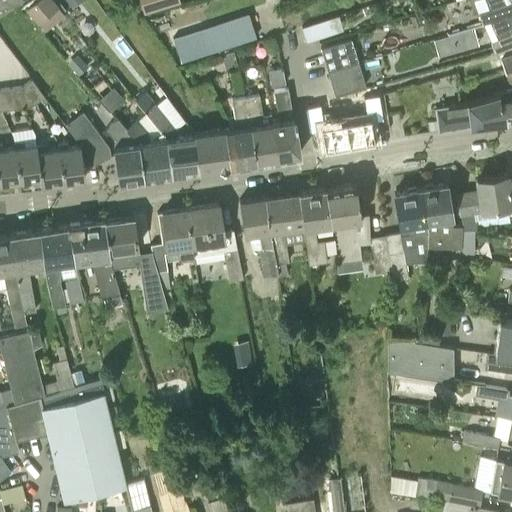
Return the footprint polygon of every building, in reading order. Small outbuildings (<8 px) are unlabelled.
[(0,0),(0,11),(20,0),(0,0)] [(50,0),(29,0),(21,8),(42,31),(61,14),(50,0)] [(177,0),(140,0),(145,13),(178,3),(177,0)] [(447,33),(500,17),(511,13),(511,0),(484,0),(488,8),(468,14),(467,9),(442,17),(447,33)] [(197,25),(204,50),(255,35),(247,10),(197,25)] [(420,12),(410,15),(413,27),(423,24),(420,12)] [(511,46),(511,13),(500,17),(507,32),(490,39),(494,51),(511,46)] [(338,14),(301,26),(306,40),(342,28),(338,14)] [(327,69),(358,60),(351,37),(321,46),(327,69)] [(244,91),(234,50),(222,52),(226,73),(231,72),(235,93),(244,91)] [(511,53),(501,57),(509,82),(511,81),(511,53)] [(88,65),(78,55),(69,63),(78,74),(88,65)] [(334,93),(365,84),(358,60),(327,69),(334,93)] [(268,69),(271,85),(284,82),(282,66),(268,69)] [(22,85),(29,106),(43,94),(31,78),(22,85)] [(13,108),(29,106),(22,85),(10,86),(13,108)] [(0,102),(1,110),(13,108),(10,86),(0,87),(0,102)] [(511,86),(498,91),(503,119),(511,117),(511,86)] [(274,89),(278,118),(272,119),(277,156),(299,152),(293,115),(288,87),(274,89)] [(164,136),(170,173),(199,168),(193,131),(181,133),(145,89),(134,97),(145,110),(160,129),(159,130),(164,136)] [(438,130),(503,119),(498,91),(466,101),(434,106),(438,130)] [(244,94),(254,160),(277,156),(272,119),(271,111),(262,113),(258,92),(244,94)] [(379,93),(364,96),(367,116),(345,119),(349,144),(375,140),(372,120),(383,118),(379,93)] [(228,164),(254,160),(244,94),(231,97),(233,116),(227,117),(228,126),(225,126),(222,127),(228,164)] [(345,119),(323,123),(320,103),(304,106),(308,130),(320,129),(324,148),(349,144),(345,119)] [(65,123),(94,163),(110,154),(109,146),(83,110),(65,123)] [(143,177),(170,173),(164,136),(159,130),(160,129),(145,110),(136,118),(126,126),(125,128),(136,141),(143,177)] [(118,180),(143,177),(136,141),(125,128),(126,126),(117,116),(105,126),(119,143),(112,144),(118,180)] [(228,164),(222,127),(225,126),(224,125),(194,130),(194,131),(193,131),(199,168),(228,164)] [(33,184),(41,183),(36,143),(37,143),(36,142),(24,143),(23,139),(13,140),(14,145),(13,145),(18,179),(32,177),(33,184)] [(57,141),(57,143),(57,146),(58,146),(63,180),(84,177),(80,143),(68,145),(67,140),(57,141)] [(0,181),(18,179),(13,145),(2,146),(2,142),(0,141),(0,181)] [(36,143),(41,183),(63,180),(58,146),(57,146),(46,147),(46,142),(37,143),(36,143)] [(474,211),(511,204),(506,172),(476,177),(478,189),(456,192),(462,227),(478,229),(474,211)] [(367,212),(360,213),(355,181),(325,186),(330,222),(334,221),(339,259),(336,260),(337,271),(362,267),(359,242),(369,241),(374,271),(390,269),(385,235),(385,233),(369,236),(367,212)] [(461,224),(453,224),(446,182),(419,187),(428,233),(427,245),(460,246),(461,224)] [(317,239),(314,224),(330,222),(325,186),(298,190),(303,225),(308,263),(326,260),(324,239),(317,239)] [(426,245),(427,245),(428,233),(419,187),(394,191),(400,230),(385,233),(385,235),(390,269),(392,280),(408,277),(405,262),(425,260),(426,245)] [(305,239),(303,225),(298,190),(264,195),(277,273),(278,273),(276,262),(289,260),(286,242),(305,239)] [(262,275),(277,273),(264,195),(238,199),(243,233),(258,231),(260,246),(258,247),(262,275)] [(192,245),(223,240),(217,202),(186,207),(192,245)] [(193,255),(192,245),(186,207),(156,211),(161,241),(149,243),(152,252),(161,287),(169,285),(164,251),(178,249),(179,257),(193,255)] [(138,254),(137,246),(132,215),(103,219),(108,250),(109,250),(110,254),(111,259),(110,259),(113,269),(139,266),(146,313),(167,310),(161,287),(152,252),(138,254)] [(106,305),(122,300),(113,269),(110,259),(111,259),(110,254),(109,250),(108,250),(103,219),(66,224),(71,256),(72,260),(76,260),(93,257),(94,261),(91,262),(102,299),(103,298),(106,305)] [(76,260),(72,260),(71,256),(66,224),(38,228),(43,264),(44,264),(46,280),(52,306),(65,303),(59,278),(78,274),(76,260)] [(11,232),(16,270),(24,311),(26,311),(28,321),(37,319),(28,266),(43,264),(38,228),(11,232)] [(463,239),(475,240),(476,230),(463,229),(463,239)] [(14,325),(23,323),(27,323),(24,311),(16,270),(11,232),(0,233),(0,270),(2,270),(14,325)] [(223,248),(229,280),(242,278),(236,246),(223,248)] [(511,353),(511,318),(499,316),(494,351),(511,353)] [(437,318),(437,333),(450,332),(450,318),(437,318)] [(28,328),(25,329),(29,346),(33,345),(41,343),(37,326),(28,328)] [(0,349),(13,401),(41,393),(29,346),(25,329),(0,334),(0,349)] [(421,340),(438,343),(439,334),(422,333),(421,340)] [(438,343),(421,340),(402,337),(387,339),(387,370),(453,380),(453,345),(438,343)] [(52,360),(56,378),(59,388),(74,383),(70,370),(63,343),(56,345),(59,358),(52,360)] [(511,371),(511,353),(494,351),(486,350),(484,367),(511,371)] [(81,368),(70,370),(74,383),(85,380),(81,368)] [(47,430),(63,499),(114,486),(126,483),(100,376),(85,380),(74,383),(59,388),(41,393),(13,401),(6,403),(16,438),(47,430)] [(482,395),(505,399),(507,388),(484,384),(482,395)] [(312,386),(313,396),(325,394),(323,385),(312,386)] [(0,478),(11,469),(0,455),(19,450),(16,438),(6,403),(0,404),(0,478)] [(462,440),(497,447),(500,435),(464,428),(462,440)] [(506,460),(503,459),(497,491),(511,494),(511,456),(507,456),(506,460)] [(339,474),(343,511),(367,511),(363,471),(339,474)] [(479,505),(482,487),(451,481),(427,476),(426,477),(417,475),(413,493),(447,500),(473,504),(479,505)] [(21,483),(0,489),(0,492),(1,497),(3,502),(24,496),(21,483)] [(210,490),(212,498),(221,496),(218,488),(210,490)] [(207,499),(211,511),(228,511),(223,495),(221,496),(212,498),(207,499)] [(86,505),(86,496),(78,496),(78,505),(86,505)] [(285,501),(286,511),(314,511),(312,496),(285,501)] [(132,505),(133,511),(151,511),(149,502),(132,505)]
